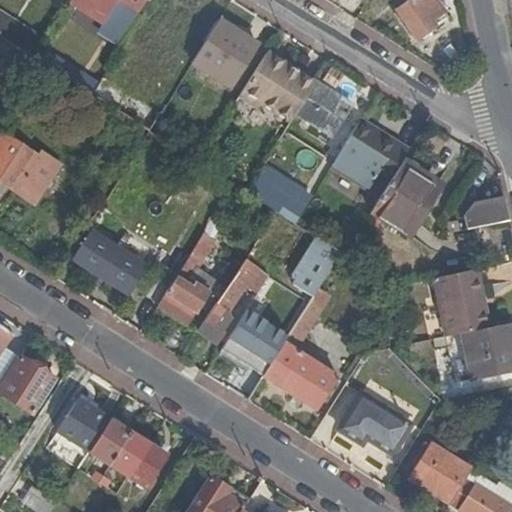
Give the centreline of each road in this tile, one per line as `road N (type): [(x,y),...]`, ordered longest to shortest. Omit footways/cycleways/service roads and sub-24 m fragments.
road 1 (residential): [(364,511),(0,277)]
road 2 (residential): [(503,118),(481,122),(445,111),(271,0)]
road 3 (unknown): [(88,334),(0,480)]
road 4 (residential): [(479,0),(503,118)]
